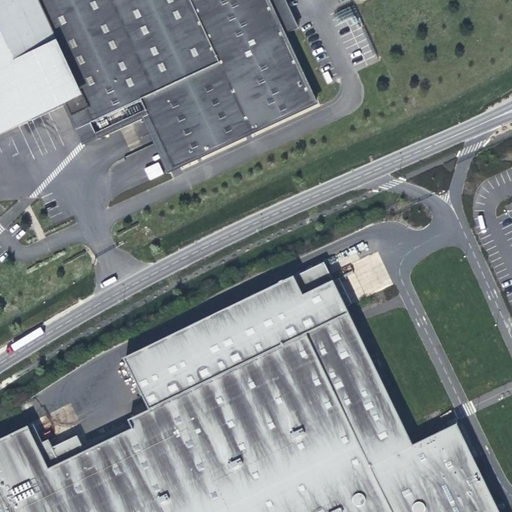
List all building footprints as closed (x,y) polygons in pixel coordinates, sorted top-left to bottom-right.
[(89,105),(44,0),(0,0),(0,127),(8,146),(53,123),(62,118),(89,105)] [(297,40),(304,34),(285,0),(201,0),(190,5),(187,0),(44,0),(89,105),(62,118),(81,153),(143,126),(171,181),(328,110),(297,40)] [(158,162),(144,167),(149,180),(163,174),(158,162)] [(29,426),(0,442),(0,511),(500,511),(460,423),(414,445),(327,263),(128,359),(152,412),(130,419),(131,431),(51,469),(29,426)] [(209,309),(207,304),(198,308),(201,313),(209,309)]
